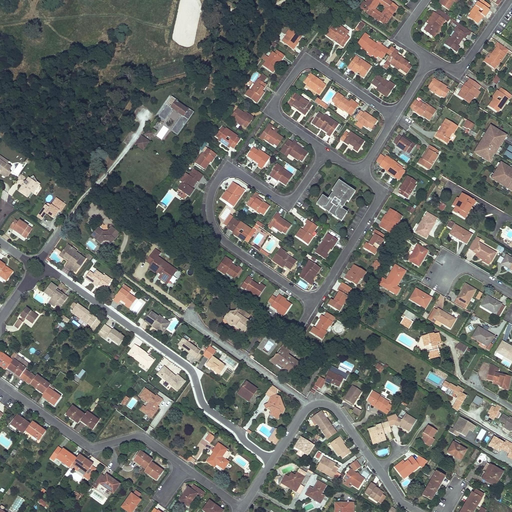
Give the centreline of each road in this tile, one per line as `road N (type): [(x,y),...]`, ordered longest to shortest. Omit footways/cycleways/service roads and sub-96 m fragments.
road 1 (residential): [(314,302),(216,234),(210,191),(224,171),(237,171),(287,203),(325,152)]
road 2 (residential): [(37,265),(188,368),(206,409),(272,461)]
road 3 (residential): [(0,382),(90,447),(146,439),(240,509)]
road 4 (residential): [(325,152),(275,116),(273,103),(301,64),(314,63),(394,117)]
road 5 (residential): [(310,403),(332,405),(401,503),(416,511)]
road 6 (residential): [(314,302),(380,194),(359,173)]
road 7 (residential): [(194,326),(310,403)]
road 8 (unknown): [(61,229),(146,119)]
